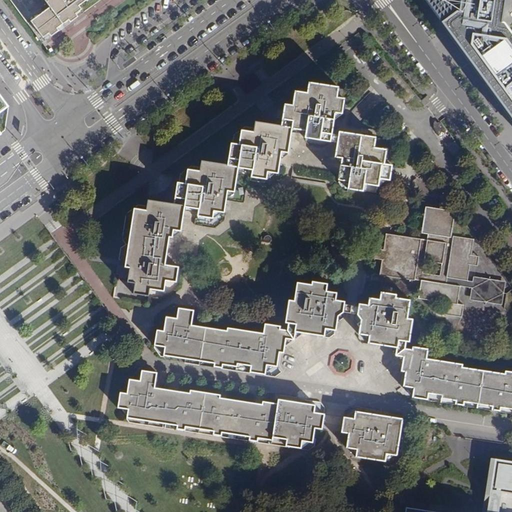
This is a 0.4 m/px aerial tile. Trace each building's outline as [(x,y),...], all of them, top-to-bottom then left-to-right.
[(44,0),(49,7),(31,20),(43,37),(49,33),(51,37),(59,32),(56,28),(68,19),(71,23),(78,17),(75,14),(82,9),(79,6),(87,0),(44,0)] [(511,27),(500,26),(501,19),(511,14),(511,5),(507,0),(459,0),(457,2),(464,12),(463,21),(459,21),(456,42),(511,118),(511,27)] [(336,89),(306,85),(305,95),(297,94),(297,100),(291,100),(289,109),(295,110),(295,114),(292,114),(290,128),(304,130),(303,140),(328,143),(329,135),(332,115),(339,115),(341,100),(334,99),(336,89)] [(284,127),(290,128),(292,114),(295,114),(295,110),(289,109),(282,108),(280,126),(284,127)] [(280,126),(255,123),(254,132),(242,130),(240,146),(231,145),(229,166),(203,163),(202,173),(194,172),(193,178),(187,177),(186,185),(192,186),(191,192),(189,192),(186,208),(199,210),(198,219),(214,222),(215,212),(225,214),(228,191),(237,192),(239,173),(253,175),(252,182),(267,184),(268,173),(279,174),(282,153),(277,152),(278,144),(283,144),(284,127),(280,126)] [(290,128),(284,127),(283,144),(282,153),(287,153),(290,128)] [(340,162),(341,155),(344,135),(337,134),(337,136),(336,144),(333,161),(340,162)] [(328,143),(336,144),(337,136),(329,135),(328,143)] [(374,139),(344,135),(341,155),(349,156),(348,163),(340,162),(338,173),(337,183),(348,185),(348,193),(362,194),(363,187),(377,189),(378,182),(379,179),(390,180),(392,165),(384,164),(386,150),(373,148),(374,139)] [(447,147),(454,156),(462,150),(455,141),(447,147)] [(192,186),(186,185),(179,184),(176,207),(182,207),(186,208),(189,192),(191,192),(192,186)] [(152,214),(148,213),(143,226),(136,244),(133,267),(132,275),(127,274),(125,274),(124,283),(128,284),(127,288),(144,291),(142,300),(157,303),(158,294),(172,296),(174,284),(183,286),(186,270),(171,269),(166,268),(166,263),(172,264),(175,244),(168,243),(170,232),(179,233),(181,215),(182,207),(176,207),(175,206),(153,203),(152,214)] [(143,226),(148,213),(141,212),(136,244),(143,226)] [(453,239),(446,238),(447,235),(449,236),(452,216),(427,212),(424,232),(429,233),(428,242),(386,234),(383,250),(382,260),(379,276),(415,282),(415,280),(422,281),(418,300),(443,304),(441,315),(461,318),(463,306),(456,305),(459,287),(445,285),(446,279),(466,282),(469,266),(470,256),(473,241),(453,238),(453,239)] [(178,240),(179,233),(170,232),(168,243),(175,244),(175,240),(178,240)] [(383,250),(376,248),(374,260),(382,260),(383,250)] [(478,258),(470,256),(469,266),(477,268),(478,258)] [(472,283),(471,290),(469,301),(501,306),(505,284),(473,278),(472,283)] [(459,287),(471,290),(472,283),(466,282),(446,279),(445,285),(459,287)] [(328,285),(311,282),(310,286),(297,285),(295,302),(288,301),(285,322),(289,327),(295,328),(296,323),(301,318),(301,315),(307,316),(306,320),(310,321),(308,336),(324,338),(325,330),(336,332),(337,327),(344,320),(345,314),(342,313),(343,305),(344,303),(337,302),(338,294),(328,293),(328,285)] [(395,296),(380,294),(379,301),(368,299),(366,307),(359,305),(358,307),(357,316),(355,315),(353,322),(359,330),(358,335),(368,337),(367,344),(381,346),(384,332),(389,333),(389,327),(396,328),(395,332),(398,339),(397,343),(404,344),(409,340),(411,321),(405,320),(408,302),(395,300),(395,296)] [(345,314),(350,315),(351,306),(343,305),(342,313),(345,314)] [(351,306),(350,315),(355,315),(357,316),(358,307),(351,306)] [(192,313),(178,311),(177,321),(170,320),(169,325),(163,324),(162,334),(153,332),(151,348),(161,349),(160,359),(210,366),(210,369),(217,370),(218,368),(232,370),(233,362),(249,365),(247,375),(262,377),(263,367),(272,368),(275,353),(276,347),(276,345),(268,344),(269,338),(277,339),(278,332),(278,330),(263,328),(262,336),(226,331),(225,333),(224,341),(217,340),(218,332),(194,328),(193,334),(189,334),(190,328),(192,313)] [(295,328),(294,334),(296,334),(308,336),(310,321),(306,320),(307,316),(301,315),(301,318),(296,323),(295,328)] [(396,348),(397,343),(398,339),(395,332),(396,328),(389,327),(389,333),(384,332),(381,346),(393,348),(396,348)] [(225,333),(218,332),(217,340),(224,341),(225,333)] [(296,334),(294,334),(288,333),(278,332),(277,339),(276,345),(276,347),(281,347),(290,342),(294,343),(296,334)] [(403,350),(403,349),(396,348),(393,348),(392,357),(396,357),(403,365),(409,365),(410,359),(412,352),(403,350)] [(426,351),(415,350),(412,352),(410,359),(418,360),(417,367),(409,365),(407,374),(405,389),(415,391),(414,401),(428,403),(429,395),(445,398),(444,401),(457,403),(456,407),(465,409),(465,404),(492,408),(493,405),(501,406),(501,409),(511,411),(511,374),(504,373),(503,378),(502,387),(495,386),(496,377),(467,372),(466,381),(458,380),(460,371),(460,367),(425,362),(426,351)] [(467,372),(460,371),(458,380),(466,381),(467,372)] [(154,377),(139,374),(138,384),(132,383),(132,387),(126,386),(125,397),(116,395),(114,410),(126,412),(125,421),(163,426),(168,392),(157,391),(156,397),(151,396),(152,390),(154,377)] [(503,378),(496,377),(495,386),(502,387),(503,378)] [(177,394),(168,392),(163,426),(172,428),(177,394)] [(218,397),(188,392),(188,395),(177,394),(172,428),(177,428),(176,431),(183,432),(183,429),(211,433),(211,436),(219,437),(219,435),(247,439),(246,441),(255,443),(255,440),(262,441),(263,437),(271,438),(271,437),(284,439),(283,447),(300,450),(302,442),(312,443),(314,429),(322,430),(324,416),(314,414),(315,407),(306,406),(305,414),(299,413),(301,405),(278,402),(277,405),(262,403),(261,406),(260,415),(253,414),(254,405),(225,401),(224,410),(217,409),(218,400),(218,397)] [(225,401),(218,400),(217,409),(224,410),(225,401)] [(261,406),(254,405),(253,414),(260,415),(261,406)] [(501,406),(493,405),(492,408),(492,412),(500,414),(501,409),(501,406)] [(379,417),(355,414),(354,420),(343,419),(341,434),(347,435),(345,449),(355,450),(354,458),(384,462),(385,455),(396,456),(401,421),(383,418),(381,433),(376,433),(379,417)] [(511,451),(492,448),(488,448),(482,487),(495,489),(499,462),(511,464),(511,451)] [(511,511),(511,464),(499,462),(495,489),(491,511),(458,511),(453,511),(511,511)]
